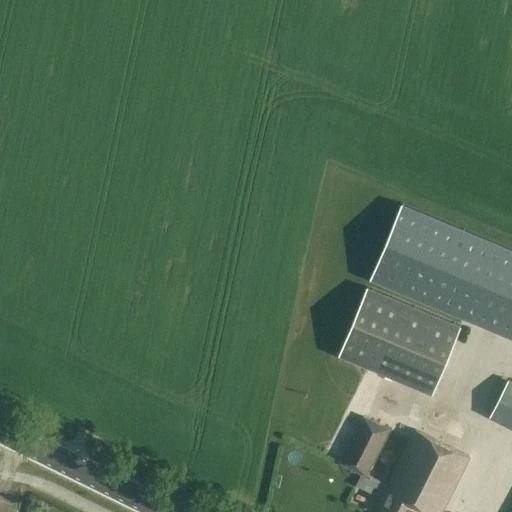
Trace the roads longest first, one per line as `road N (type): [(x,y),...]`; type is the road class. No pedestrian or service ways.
road 1 (tertiary): [(154,511),(0,435)]
road 2 (unknown): [(442,511),(480,443),(450,416)]
